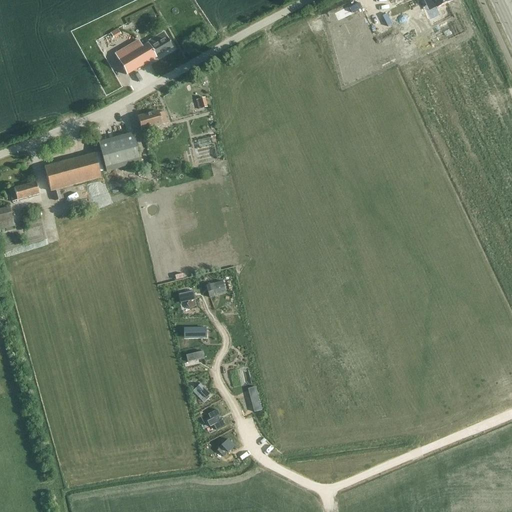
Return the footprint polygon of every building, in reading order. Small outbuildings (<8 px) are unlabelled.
[(424,0),(426,4),(433,1),(437,8),(452,1),(451,0),(424,0)] [(125,75),(171,49),(162,34),(146,43),(147,44),(141,48),(137,41),(113,54),(125,75)] [(127,44),(136,39),(134,35),(125,40),(127,44)] [(205,98),(196,100),(198,110),(207,108),(205,98)] [(157,114),(157,112),(137,118),(140,132),(165,125),(162,113),(157,114)] [(506,114),(490,122),(507,158),(511,155),(511,125),(506,114)] [(97,144),(105,173),(140,163),(132,134),(97,144)] [(98,154),(44,168),(50,192),(100,178),(98,173),(102,172),(98,154)] [(11,202),(40,194),(37,181),(8,188),(11,202)] [(61,200),(58,192),(52,194),(54,202),(61,200)] [(8,207),(0,208),(0,229),(13,226),(8,207)] [(226,286),(206,291),(209,300),(228,296),(226,286)] [(196,295),(178,299),(181,311),(187,310),(191,317),(200,312),(196,295)] [(207,328),(183,328),(183,340),(208,340),(207,328)] [(205,351),(185,355),(189,370),(197,368),(196,363),(207,360),(205,351)] [(201,382),(194,388),(207,402),(214,396),(201,382)] [(209,419),(206,421),(210,429),(213,427),(216,433),(227,427),(218,408),(206,414),(209,419)] [(229,438),(216,450),(224,459),(237,447),(229,438)]
